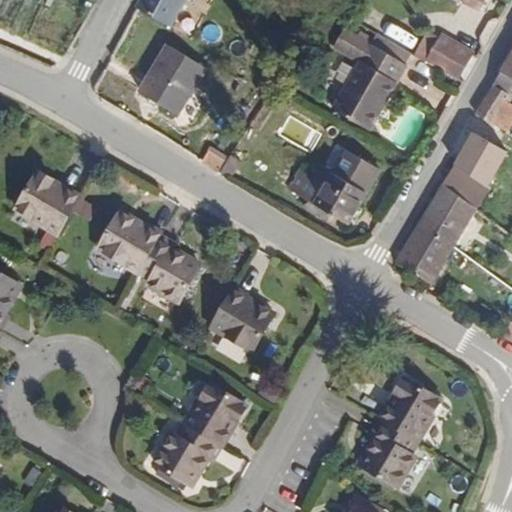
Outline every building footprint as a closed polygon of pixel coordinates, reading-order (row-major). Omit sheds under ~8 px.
[(177,26),(190,0),(152,0),(147,12),(177,26)] [(471,0),(487,8),(490,0),(471,0)] [(379,136),(415,69),(352,33),(340,53),(367,68),(341,116),(379,136)] [(472,87),(486,60),(454,42),(439,68),(472,87)] [(189,122),(215,75),(177,54),(151,101),(189,122)] [(511,65),(493,101),(511,110),(511,65)] [(511,128),(503,124),(505,119),(487,110),(474,134),(503,149),(511,132),(511,128)] [(503,149),(474,134),(447,180),(452,184),(482,200),(508,152),(503,149)] [(219,156),(212,168),(230,178),(237,166),(219,156)] [(363,231),(392,175),(359,158),(348,181),(324,169),(319,180),(312,177),(301,200),(315,207),(348,223),(363,231)] [(252,167),(241,160),(237,166),(248,173),(252,167)] [(242,185),(248,173),(237,166),(230,178),(242,185)] [(61,195),(63,191),(43,179),(23,213),(43,225),(41,230),(61,242),(82,206),(61,195)] [(479,226),(491,204),(482,200),(452,184),(444,202),(479,226)] [(479,226),(444,202),(421,245),(459,266),(479,226)] [(312,213),(345,229),(348,223),(315,207),(312,213)] [(125,223),(103,257),(145,282),(165,244),(154,237),(153,240),(125,223)] [(176,257),(179,252),(165,244),(145,282),(156,288),(154,295),(182,310),(202,273),(176,257)] [(400,287),(434,308),(459,266),(421,245),(400,287)] [(0,342),(4,345),(12,331),(6,327),(20,300),(0,287),(0,342)] [(249,305),(251,301),(239,294),(217,332),(257,355),(277,322),(249,305)] [(511,322),(502,339),(511,344),(511,322)] [(439,412),(405,392),(387,426),(383,433),(417,455),(439,412)] [(205,413),(202,411),(187,436),(224,459),(239,435),(242,437),(253,419),(215,398),(205,413)] [(415,470),(411,467),(417,455),(383,433),(380,437),(376,446),(381,448),(362,478),(397,499),(415,470)] [(211,470),(215,473),(224,459),(187,436),(180,449),(177,447),(158,476),(193,497),(211,470)]
